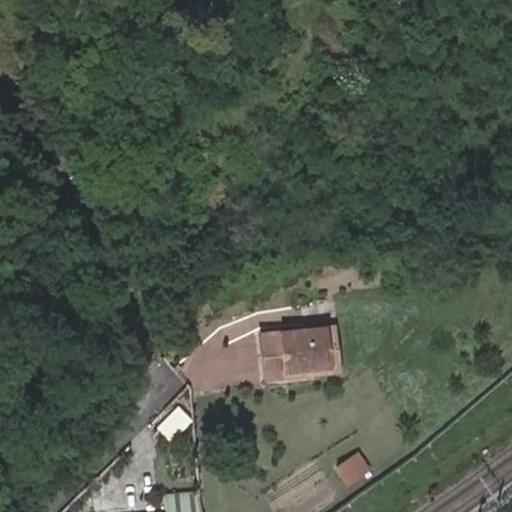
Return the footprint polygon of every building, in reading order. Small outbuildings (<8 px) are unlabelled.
[(511,268),(507,257),(485,266),(491,283),(511,275),(511,268)] [(334,326),(325,327),(329,366),(286,370),(286,375),(338,370),(334,326)] [(325,327),(261,333),(265,377),(286,375),(286,370),(329,366),(325,327)] [(347,459),(333,468),(343,484),(358,475),(347,459)] [(350,495),(369,482),(362,471),(358,475),(343,484),(350,495)]
